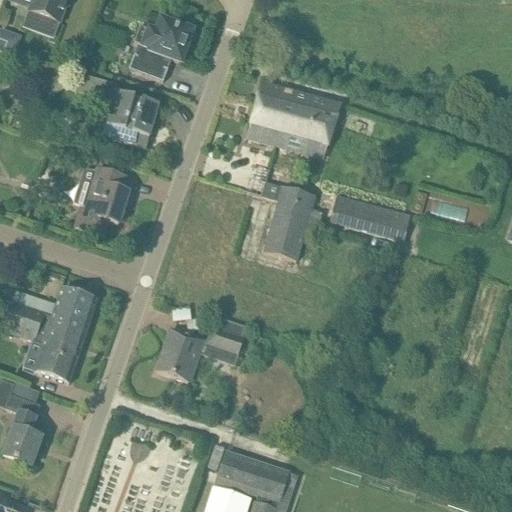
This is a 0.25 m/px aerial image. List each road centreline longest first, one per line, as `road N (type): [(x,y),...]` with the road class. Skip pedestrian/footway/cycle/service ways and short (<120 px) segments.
road 1 (residential): [(145,281),(242,0)]
road 2 (residential): [(65,511),(145,281)]
road 3 (residential): [(0,234),(145,281)]
road 4 (unknown): [(232,433),(108,389)]
